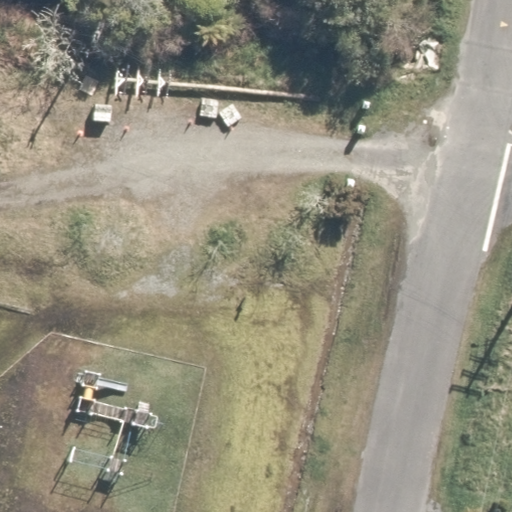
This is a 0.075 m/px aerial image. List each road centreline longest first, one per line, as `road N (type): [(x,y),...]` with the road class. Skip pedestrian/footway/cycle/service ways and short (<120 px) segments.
road 1 (residential): [(395,511),(477,140)]
road 2 (residential): [(477,140),(507,0)]
